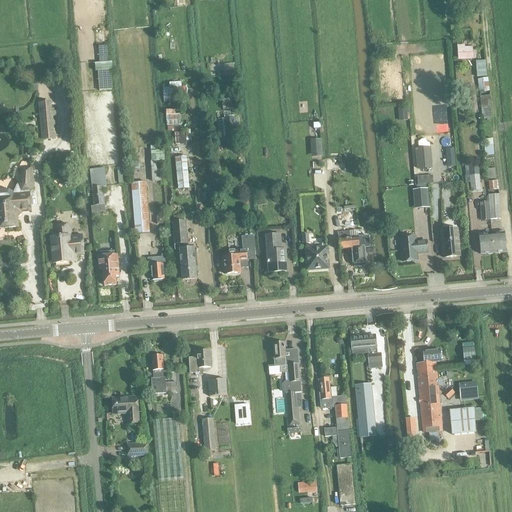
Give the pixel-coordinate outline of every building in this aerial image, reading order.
[(465,47),(465,45),(458,45),(459,60),(474,59),(473,47),(465,47)] [(478,78),(487,77),(486,61),(476,62),(478,78)] [(113,70),(112,62),(110,63),(99,63),(95,64),(96,71),(98,71),(105,71),(106,85),(99,85),(100,91),(112,90),(111,70),(113,70)] [(480,92),(490,91),(488,78),(478,79),(480,92)] [(171,103),(181,102),(181,87),(163,88),(164,103),(165,103),(165,106),(171,106),(171,103)] [(472,89),(464,89),(466,101),(462,101),(462,106),(476,105),(475,100),(473,100),(472,89)] [(483,119),(493,118),(491,95),(480,96),(483,119)] [(223,110),(234,109),(234,99),(222,100),(223,110)] [(43,140),(55,139),(54,121),(56,120),(54,103),(39,104),(43,140)] [(407,108),(400,109),(401,121),(409,121),(407,108)] [(235,118),(224,119),(226,139),(236,138),(235,118)] [(312,157),(324,157),(322,139),(311,140),(312,157)] [(486,156),(495,156),(494,139),(484,140),(486,156)] [(159,151),(159,145),(151,146),(152,161),(151,161),(153,182),(162,181),(161,160),(163,160),(162,150),(159,151)] [(418,169),(433,168),(431,147),(416,148),(418,169)] [(456,167),(454,148),(446,149),(447,167),(456,167)] [(179,189),(190,188),(187,156),(175,157),(179,189)] [(478,165),(465,166),(467,183),(471,183),(471,175),(479,175),(478,165)] [(94,206),(105,205),(103,187),(106,187),(104,168),(90,170),(94,206)] [(489,179),(497,178),(496,168),(488,169),(489,179)] [(0,191),(0,229),(18,227),(17,217),(21,212),(31,211),(29,190),(32,190),(34,188),(32,169),(22,170),(19,184),(15,194),(8,191),(0,191)] [(472,191),(482,191),(481,174),(479,175),(471,175),(471,183),(472,191)] [(418,185),(433,184),(433,176),(418,177),(418,185)] [(136,235),(150,233),(145,182),(131,184),(136,235)] [(416,190),(418,209),(429,208),(427,189),(416,190)] [(491,220),(500,219),(498,195),(488,196),(488,203),(481,204),(483,220),(490,219),(491,220)] [(180,250),(180,245),(187,244),(185,222),(174,223),(172,223),(174,250),(179,250),(182,280),(196,279),(193,248),(180,250)] [(54,264),(76,262),(76,256),(84,255),(82,236),(70,237),(70,227),(67,225),(57,226),(55,229),(56,238),(51,239),(54,264)] [(162,236),(165,231),(160,227),(157,232),(162,236)] [(340,251),(351,250),(350,238),(358,238),(362,237),(361,229),(347,231),(340,232),(338,232),(340,251)] [(460,257),(458,230),(441,231),(444,258),(460,257)] [(499,234),(491,235),(493,253),(506,252),(504,231),(499,231),(499,234)] [(483,235),(483,233),(479,234),(481,254),(493,253),(491,235),(483,235)] [(281,250),(280,234),(266,235),(267,253),(266,253),(266,259),(268,259),(269,272),(287,271),(285,249),(281,250)] [(225,274),(241,273),(241,266),(248,265),(246,249),(255,249),(253,236),(241,237),(243,249),(228,250),(229,261),(224,261),(225,274)] [(403,262),(418,261),(417,253),(420,252),(420,254),(428,253),(427,241),(416,242),(416,237),(401,239),(403,262)] [(359,248),(358,238),(350,238),(351,250),(353,264),(356,264),(357,267),(362,266),(361,264),(367,263),(366,247),(359,248)] [(308,270),(327,268),(326,249),(307,250),(308,270)] [(116,277),(119,277),(118,255),(98,257),(99,270),(103,270),(104,286),(116,285),(116,277)] [(164,279),(164,266),(168,266),(168,256),(148,258),(148,265),(147,265),(147,270),(151,270),(152,280),(164,279)] [(467,329),(475,328),(474,320),(466,321),(467,329)] [(376,344),(375,336),(369,336),(351,337),(352,347),(361,346),(361,348),(362,350),(363,351),(365,351),(371,351),(371,354),(368,354),(369,363),(381,362),(381,354),(377,354),(376,344)] [(286,351),(285,342),(272,343),(274,366),(269,367),(269,368),(281,367),(282,374),(285,374),(286,382),(288,382),(300,381),(297,350),(286,351)] [(204,372),(204,368),(212,368),(210,350),(196,352),(197,357),(189,358),(190,373),(196,373),(196,375),(203,374),(203,372),(204,372)] [(425,363),(418,364),(423,427),(424,433),(443,432),(442,426),(436,362),(441,362),(440,350),(423,352),(425,363)] [(164,378),(163,370),(164,370),(164,356),(152,356),(153,378),(152,378),(153,383),(152,383),(152,394),(179,393),(178,381),(171,381),(171,383),(166,382),(165,377),(164,378)] [(331,397),(329,378),(318,379),(321,409),(335,408),(337,427),(348,426),(348,418),(347,418),(346,406),(345,396),(331,397)] [(208,382),(209,397),(227,395),(226,380),(208,382)] [(301,425),(300,408),(297,408),(296,393),(301,393),(300,381),(288,382),(286,382),(285,382),(282,386),(283,392),(286,394),(287,394),(290,426),(301,425)] [(476,382),(460,384),(461,400),(478,398),(476,382)] [(355,385),(360,437),(375,436),(370,384),(355,385)] [(450,399),(456,393),(451,388),(445,394),(450,399)] [(139,423),(138,413),(139,412),(138,398),(113,400),(114,414),(128,413),(129,424),(139,423)] [(237,425),(249,424),(248,413),(248,405),(236,406),(237,414),(237,425)] [(455,436),(477,434),(474,409),(452,411),(455,436)] [(408,432),(417,431),(416,418),(407,419),(408,432)] [(205,452),(216,451),(213,419),(202,420),(205,452)] [(351,457),(348,426),(337,427),(325,429),(325,437),(332,436),(333,443),(335,447),(339,446),(340,459),(351,457)] [(132,456),(147,455),(147,444),(131,445),(132,456)] [(341,506),(355,505),(352,464),(337,466),(341,506)] [(299,493),(318,491),(316,477),(306,479),(306,483),(299,483),(299,493)]
